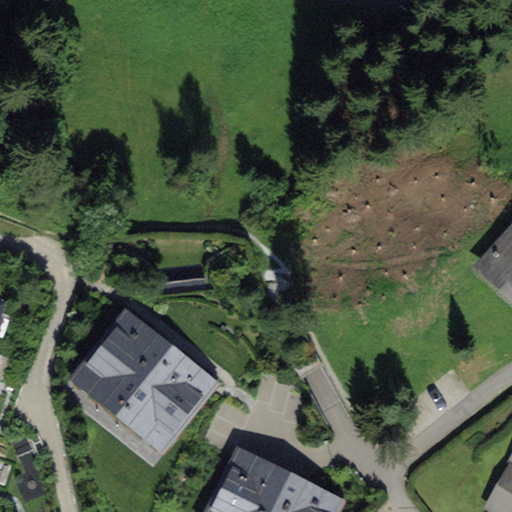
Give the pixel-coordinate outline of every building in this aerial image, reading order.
[(511,233),(482,267),(511,295),(511,233)] [(207,288),(206,277),(160,282),(162,293),(207,288)] [(204,387),(126,325),(84,377),(162,440),(204,387)] [(327,511),(331,507),(241,462),(216,511),(327,511)] [(511,511),(511,472),(487,511),(511,511)]
